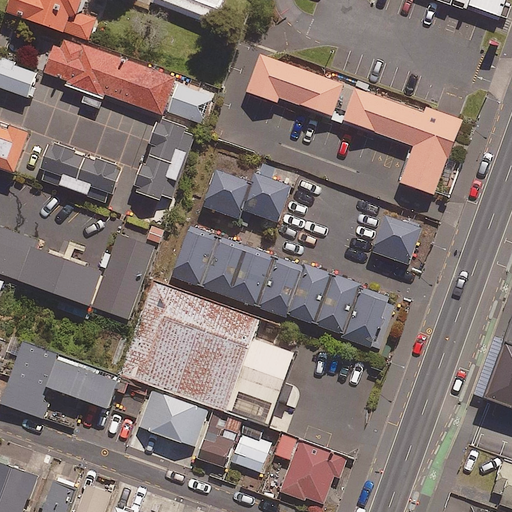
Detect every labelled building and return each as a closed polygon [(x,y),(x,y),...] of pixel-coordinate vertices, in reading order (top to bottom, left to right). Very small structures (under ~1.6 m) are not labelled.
[(85,0),(14,0),(8,17),(88,45),(96,22),(80,16),(85,0)] [(225,0),(152,0),(151,4),(216,27),(225,0)] [(510,0),(438,0),(503,22),(510,0)] [(163,117),(176,79),(59,38),(45,80),(90,96),(87,106),(100,111),(105,97),(163,117)] [(414,151),(402,185),(439,198),(467,121),(430,108),(428,114),(264,55),(251,92),(414,151)] [(39,77),(0,63),(0,90),(30,101),(39,77)] [(211,97),(180,85),(169,114),(201,126),(211,97)] [(31,136),(0,124),(0,171),(15,177),(31,136)] [(196,137),(161,124),(136,194),(171,207),(196,137)] [(124,171),(52,147),(40,181),(112,206),(124,171)] [(281,226),(293,190),(273,183),(277,170),(262,165),(254,186),(217,173),(205,210),(242,222),(245,213),(281,226)] [(424,233),(388,219),(374,255),(411,269),(424,233)] [(202,291),(220,239),(192,229),(174,281),(202,291)] [(0,275),(92,307),(103,276),(31,251),(34,243),(0,230),(0,275)] [(155,250),(119,237),(94,309),(130,322),(155,250)] [(220,239),(202,291),(230,301),(249,249),(220,239)] [(249,249),(230,301),(259,311),(277,259),(249,249)] [(289,318),(306,270),(277,259),(259,311),(288,322),(289,318)] [(318,328),(335,280),(306,270),(289,318),(318,328)] [(276,425),(304,350),(264,334),(270,319),(162,278),(128,369),(276,425)] [(345,337),(362,289),(335,280),(318,328),(345,337)] [(345,337),(344,341),(371,351),(389,299),(362,289),(345,337)] [(122,378),(25,344),(3,407),(44,421),(54,393),(109,413),(122,378)] [(511,346),(493,401),(511,407),(511,346)] [(210,410),(153,390),(140,431),(196,450),(210,410)] [(246,422),(215,412),(199,461),(229,471),(231,465),(246,422)] [(271,430),(246,422),(231,465),(263,476),(278,433),(271,430)] [(294,463),(283,494),(307,503),(308,500),(325,506),(335,479),(341,481),(349,460),(284,437),(276,457),(294,463)] [(24,511),(36,478),(0,464),(0,511),(24,511)] [(511,467),(507,466),(501,480),(511,484),(504,507),(511,509),(511,467)] [(69,511),(77,491),(55,483),(44,511),(69,511)] [(106,511),(112,497),(87,488),(79,511),(106,511)]
